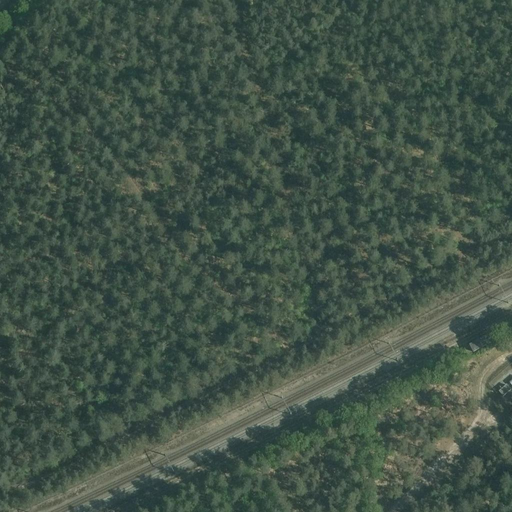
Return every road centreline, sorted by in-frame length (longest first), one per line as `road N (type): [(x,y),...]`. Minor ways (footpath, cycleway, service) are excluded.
road 1 (track): [(511,234),(433,284),(366,309),(0,496)]
road 2 (track): [(120,511),(511,316)]
road 3 (track): [(511,353),(491,367),(456,440),(386,511)]
